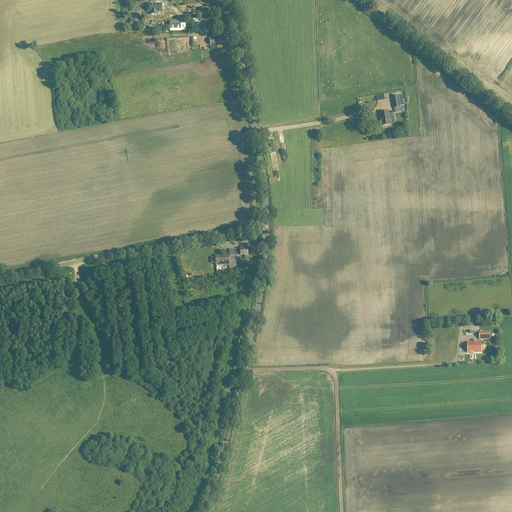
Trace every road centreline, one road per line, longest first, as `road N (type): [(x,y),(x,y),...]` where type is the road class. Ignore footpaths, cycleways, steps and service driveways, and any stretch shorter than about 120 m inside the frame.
road 1 (tertiary): [(202,511),(243,371),(266,226)]
road 2 (unclassified): [(0,276),(266,226)]
road 3 (tertiary): [(266,226),(229,0)]
road 4 (unclassified): [(511,125),(357,0)]
road 5 (track): [(341,511),(331,371)]
